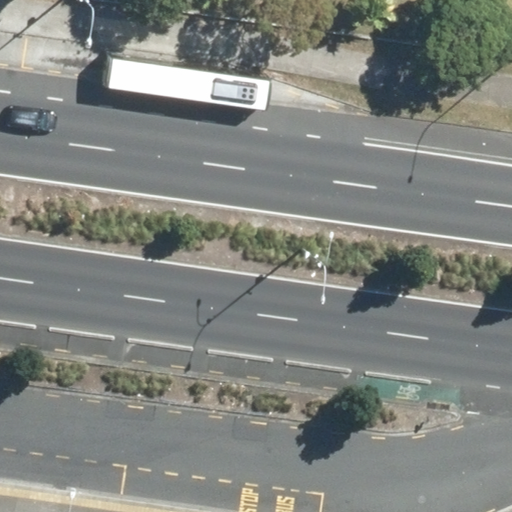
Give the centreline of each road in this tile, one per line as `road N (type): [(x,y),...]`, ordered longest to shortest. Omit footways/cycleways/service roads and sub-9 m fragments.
road 1 (secondary): [(0,115),(511,187)]
road 2 (secondary): [(511,352),(0,281)]
